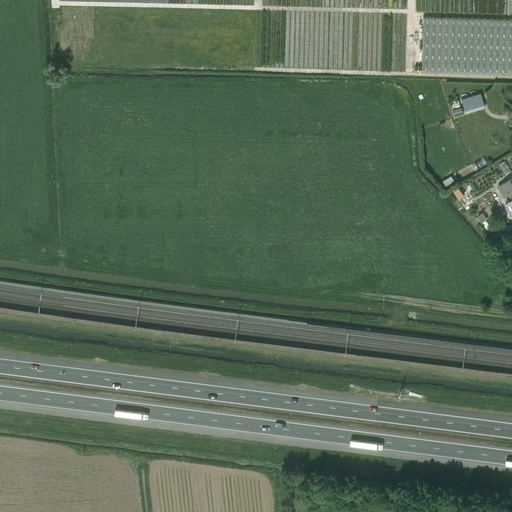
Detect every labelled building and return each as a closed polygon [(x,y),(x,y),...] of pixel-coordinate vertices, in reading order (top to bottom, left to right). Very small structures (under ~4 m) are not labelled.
[(511,19),(423,17),(422,71),(511,73),(511,19)] [(481,92),(462,98),(466,113),(473,111),(472,107),(484,103),(481,92)] [(472,162),(474,168),(486,163),(484,157),(472,162)] [(442,182),(445,187),(453,182),(450,177),(442,182)] [(487,219),(483,212),(477,216),(481,223),(482,222),(486,220),(487,219)]
